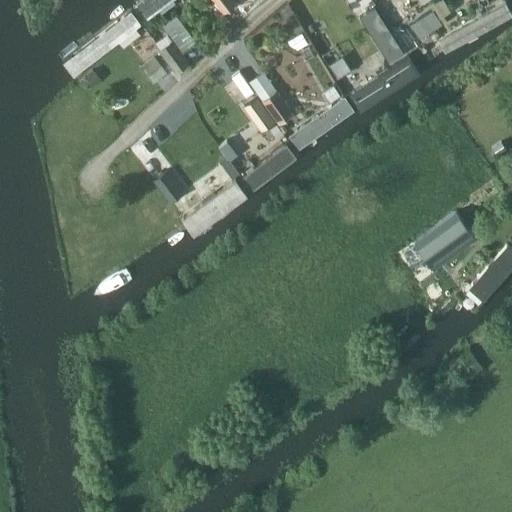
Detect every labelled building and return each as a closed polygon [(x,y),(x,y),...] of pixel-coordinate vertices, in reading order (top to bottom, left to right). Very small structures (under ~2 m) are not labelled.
[(139,0),(138,1),(149,16),(170,0),(139,0)] [(212,0),(221,11),(234,2),(233,0),(212,0)] [(438,40),(445,51),(511,16),(511,15),(506,4),(438,40)] [(376,30),(386,24),(376,6),(366,12),(376,30)] [(412,24),(421,37),(444,23),(435,9),(412,24)] [(62,65),(75,81),(145,28),(133,11),(62,65)] [(182,50),(197,40),(178,14),(163,25),(182,50)] [(392,60),(407,52),(395,30),(380,38),(392,60)] [(176,71),(188,62),(172,39),(159,49),(176,71)] [(353,92),(364,110),(419,77),(408,59),(353,92)] [(262,99),(279,123),(293,113),(276,90),(262,99)] [(255,95),(243,104),(261,129),(264,127),(274,120),(262,103),(261,103),(255,95)] [(290,137),(302,152),(354,114),(342,98),(290,137)] [(245,174),(258,190),(298,158),(286,142),(245,174)] [(170,200),(183,191),(165,169),(153,178),(170,200)] [(205,190),(222,215),(251,194),(233,170),(205,190)] [(195,233),(222,215),(205,190),(178,208),(195,233)] [(453,211),(412,241),(431,268),(473,238),(453,211)] [(467,289),(482,303),(511,270),(511,242),(467,289)]
